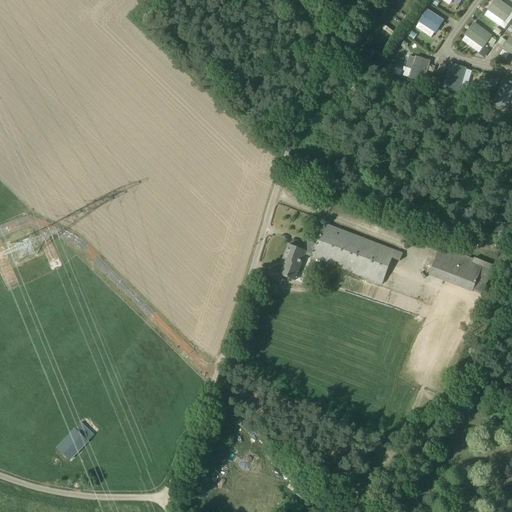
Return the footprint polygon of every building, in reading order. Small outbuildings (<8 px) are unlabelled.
[(511,11),(511,8),(500,0),(494,0),(488,10),(504,22),(511,11)] [(436,32),(444,20),(427,9),(419,21),(436,32)] [(483,48),(491,36),(473,23),(465,34),(483,48)] [(502,31),(496,27),(493,32),(499,36),(502,31)] [(411,30),(410,31),(408,35),(407,35),(413,40),(417,35),(411,30)] [(511,56),(511,37),(510,36),(501,49),(511,56)] [(492,37),(488,43),(492,46),(496,41),(492,37)] [(501,38),(498,43),(503,47),(506,41),(501,38)] [(430,61),(415,57),(409,76),(424,81),(430,61)] [(458,92),(465,69),(449,64),(442,87),(458,92)] [(508,109),(511,95),(511,86),(501,83),(494,104),(508,109)] [(400,261),(403,253),(324,224),(316,244),(307,240),(303,250),(288,245),(283,259),(286,260),(280,275),(294,281),(305,255),(382,284),(392,258),(394,259),(400,261)] [(438,250),(429,274),(483,296),(493,271),(438,250)] [(69,460),(87,442),(75,428),(56,448),(69,460)]
